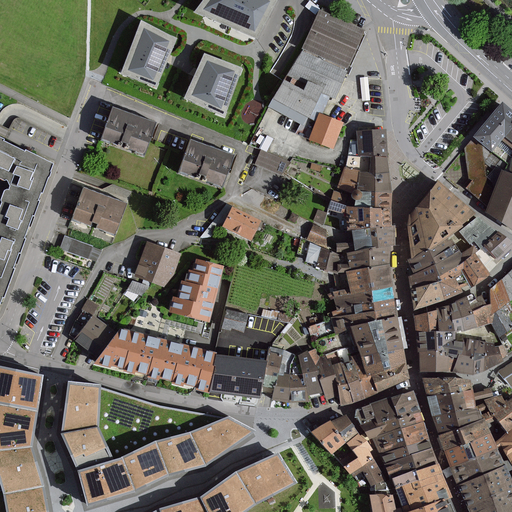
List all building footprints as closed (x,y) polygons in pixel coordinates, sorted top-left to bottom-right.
[(203,0),(195,11),(214,19),(255,37),(274,0),(203,0)] [(321,12),(333,17),(336,12),(328,9),(325,7),(321,12)] [(271,105),(298,121),(303,124),(308,115),(315,120),(318,110),(323,111),(330,95),(335,97),(362,31),(333,17),(321,12),(271,105)] [(153,88),(171,42),(138,25),(119,75),(153,88)] [(238,70),(201,57),(182,99),(222,116),(238,70)] [(511,110),(503,103),(489,120),(474,137),(483,143),(492,151),(505,135),(511,126),(511,110)] [(143,151),(154,124),(114,109),(103,136),(143,151)] [(333,148),(343,123),(332,119),(321,115),(311,140),(333,148)] [(359,131),(360,156),(372,157),(387,158),(386,144),(385,131),(359,131)] [(0,176),(9,181),(0,206),(0,303),(2,297),(4,298),(53,163),(0,137),(0,176)] [(467,188),(486,203),(494,183),(487,178),(483,143),(474,137),(466,148),(471,183),(467,188)] [(221,184),(232,156),(192,142),(182,170),(221,184)] [(282,174),(288,162),(262,150),(256,163),(282,174)] [(391,193),(387,158),(372,157),(360,156),(350,155),(347,167),(360,170),(358,191),(391,193)] [(358,191),(360,170),(347,167),(339,187),(357,195),(358,191)] [(511,227),(511,173),(510,172),(503,170),(497,186),(490,206),(488,210),(511,227)] [(447,233),(475,213),(439,183),(410,216),(412,257),(447,233)] [(115,232),(125,205),(84,189),(74,217),(115,232)] [(358,191),(357,195),(355,207),(380,209),(391,209),(391,193),(358,191)] [(349,196),(335,192),(329,209),(344,213),(349,196)] [(348,230),(353,230),(391,226),(391,209),(380,209),(355,207),(347,207),(348,230)] [(317,208),(314,219),(324,221),(326,210),(317,208)] [(233,209),(225,226),(252,239),(260,221),(233,209)] [(474,240),(481,248),(485,244),(498,232),(478,218),(460,231),(470,243),(474,240)] [(314,225),(308,239),(327,247),(326,230),(314,225)] [(394,226),(391,226),(353,230),(356,252),(390,246),(395,245),(394,226)] [(511,246),(511,242),(498,232),(485,244),(499,259),(506,252),(511,246)] [(413,274),(460,251),(447,233),(412,257),(408,259),(411,268),(413,274)] [(61,248),(88,258),(92,247),(65,236),(61,248)] [(149,243),(136,276),(166,287),(179,254),(149,243)] [(347,272),(389,264),(390,246),(356,252),(348,253),(350,265),(339,265),(339,272),(347,272)] [(462,255),(460,251),(413,274),(410,276),(411,282),(412,290),(440,281),(439,277),(463,263),(476,253),(478,251),(474,246),(462,255)] [(320,256),(317,266),(325,269),(330,251),(322,248),(320,256)] [(463,263),(439,277),(440,281),(445,299),(449,298),(462,292),(455,277),(462,273),(460,269),(464,267),(474,285),(483,278),(490,274),(476,253),(463,263)] [(172,310),(208,320),(222,266),(197,260),(194,272),(189,271),(186,283),(183,282),(178,299),(175,298),(172,310)] [(351,290),(352,295),(392,287),(389,264),(347,272),(351,290)] [(511,269),(501,280),(509,301),(511,298),(511,269)] [(501,280),(493,289),(493,303),(492,315),(503,306),(509,301),(501,280)] [(413,296),(415,309),(445,299),(440,281),(412,290),(413,296)] [(337,310),(346,308),(394,298),(393,292),(392,287),(352,295),(335,297),(337,310)] [(132,294),(127,302),(141,310),(146,302),(132,294)] [(476,299),(474,294),(467,297),(469,302),(476,299)] [(485,305),(481,295),(476,299),(469,302),(476,326),(492,322),(492,315),(493,303),(485,305)] [(467,297),(460,300),(457,302),(465,330),(476,326),(469,302),(467,297)] [(394,298),(346,308),(347,316),(395,308),(394,302),(394,298)] [(452,304),(450,305),(455,332),(465,330),(457,302),(452,304)] [(445,307),(437,308),(437,310),(440,333),(453,332),(455,332),(450,305),(445,307)] [(499,336),(511,327),(511,324),(503,306),(492,315),(492,322),(499,336)] [(337,334),(353,328),(397,317),(396,312),(395,308),(347,316),(332,318),(337,334)] [(224,326),(244,330),(248,315),(228,310),(224,326)] [(414,317),(417,333),(440,333),(437,310),(430,312),(414,317)] [(100,356),(101,357),(118,334),(94,317),(76,340),(100,356)] [(397,317),(353,328),(360,353),(361,356),(403,348),(397,317)] [(311,329),(328,326),(327,321),(310,324),(311,329)] [(211,352),(121,329),(118,334),(101,357),(95,364),(150,377),(201,390),(209,392),(216,355),(216,353),(211,352)] [(453,332),(440,333),(417,333),(418,340),(420,352),(449,353),(458,358),(464,342),(453,342),(453,332)] [(462,372),(473,374),(474,340),(465,339),(464,342),(458,358),(454,371),(462,372)] [(485,342),(474,340),(473,374),(476,373),(484,371),(485,342)] [(494,347),(494,343),(485,342),(484,371),(503,361),(502,358),(498,347),(494,347)] [(507,354),(503,345),(498,347),(502,358),(507,354)] [(270,347),(262,391),(273,394),(277,375),(283,350),(270,347)] [(367,375),(372,374),(405,363),(404,356),(403,348),(361,356),(367,375)] [(308,352),(318,368),(323,391),(327,399),(340,394),(331,365),(329,359),(326,360),(324,355),(318,357),(315,349),(308,352)] [(303,374),(308,395),(323,391),(318,368),(308,352),(308,351),(299,355),(303,374)] [(422,371),(439,371),(448,371),(449,353),(420,352),(420,359),(422,371)] [(360,353),(352,356),(353,361),(365,398),(378,392),(372,374),(367,375),(361,356),(360,353)] [(448,371),(454,371),(458,358),(449,353),(448,371)] [(223,356),(216,355),(209,392),(215,392),(260,397),(266,361),(223,356)] [(365,398),(353,361),(342,364),(354,402),(365,398)] [(342,364),(341,363),(331,365),(340,394),(342,405),(354,402),(342,364)] [(406,367),(405,363),(372,374),(378,392),(409,378),(406,367)] [(511,363),(500,371),(511,385),(511,363)] [(43,375),(0,366),(0,403),(37,412),(38,407),(43,375)] [(284,374),(283,376),(277,375),(273,394),(272,400),(289,402),(291,375),(284,374)] [(309,401),(308,395),(303,374),(291,375),(289,402),(309,401)] [(428,396),(473,390),(471,384),(470,380),(424,379),(425,386),(426,388),(428,396)] [(100,386),(70,381),(62,432),(78,470),(89,503),(136,490),(168,474),(205,464),(254,430),(229,417),(160,406),(100,386)] [(491,387),(484,389),(484,391),(486,397),(493,396),(491,387)] [(475,400),(473,393),(473,390),(428,396),(430,406),(434,416),(477,409),(477,406),(475,400)] [(475,400),(486,397),(484,391),(473,393),(475,400)] [(400,396),(372,406),(377,419),(379,424),(419,411),(416,401),(413,392),(400,396)] [(508,432),(511,429),(511,398),(505,404),(501,396),(486,401),(487,402),(490,406),(493,410),(493,411),(499,419),(500,421),(508,432)] [(477,406),(477,409),(479,412),(484,409),(490,406),(487,402),(482,404),(477,406)] [(37,412),(0,403),(0,449),(31,446),(30,432),(37,412)] [(361,421),(362,424),(377,419),(372,406),(357,410),(361,421)] [(479,412),(477,409),(434,416),(439,435),(482,419),(481,417),(481,416),(479,412)] [(423,422),(421,415),(419,411),(379,424),(377,419),(362,424),(368,431),(374,439),(423,422)] [(485,424),(499,419),(493,411),(481,416),(481,417),(482,419),(485,424)] [(342,437),(346,442),(358,433),(354,427),(346,415),(332,421),(342,437)] [(485,424),(482,419),(439,435),(442,442),(445,452),(490,433),(486,425),(485,424)] [(332,454),(346,442),(342,437),(332,421),(312,431),(332,454)] [(429,438),(426,429),(423,422),(374,439),(381,453),(429,438)] [(511,429),(508,432),(499,439),(502,445),(510,462),(511,460),(511,429)] [(350,473),(352,472),(373,458),(369,451),(372,449),(367,441),(358,433),(346,442),(358,458),(345,467),(350,473)] [(493,440),(490,433),(445,452),(449,461),(452,467),(497,449),(497,448),(494,443),(493,440)] [(381,453),(384,459),(386,464),(432,447),(429,438),(381,453)] [(31,446),(0,449),(0,475),(5,493),(42,486),(36,468),(31,446)] [(432,447),(386,464),(393,479),(438,463),(435,454),(432,447)] [(452,467),(455,475),(459,485),(505,466),(500,455),(497,449),(452,467)] [(275,454),(237,472),(256,505),(293,484),(275,454)] [(385,479),(373,458),(352,472),(354,475),(364,470),(371,486),(375,484),(385,479)] [(438,463),(393,479),(396,488),(443,473),(438,463)] [(459,485),(463,495),(468,506),(511,490),(511,485),(509,477),(505,466),(459,485)] [(237,472),(199,497),(206,511),(245,511),(246,511),(256,505),(237,472)] [(443,473),(396,488),(405,511),(409,511),(445,499),(451,497),(446,483),(443,473)] [(375,495),(391,495),(385,479),(375,484),(375,495)] [(42,486),(5,493),(8,511),(45,511),(44,505),(42,486)] [(511,511),(511,490),(468,506),(470,511),(511,511)] [(393,495),(391,495),(375,495),(371,495),(373,511),(392,511),(393,510),(396,508),(393,495)] [(206,511),(199,497),(159,510),(159,511),(206,511)] [(447,504),(445,499),(409,511),(454,511),(451,503),(447,504)]
